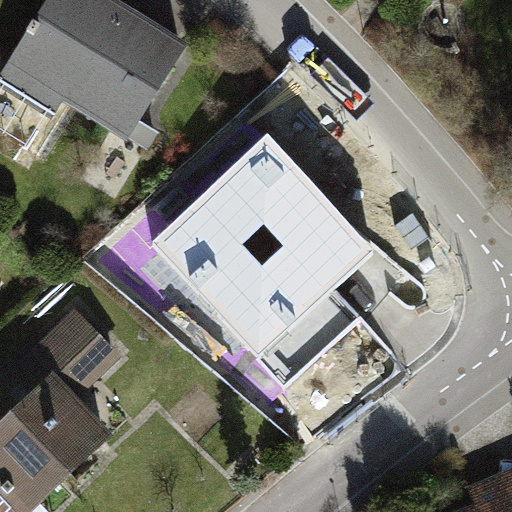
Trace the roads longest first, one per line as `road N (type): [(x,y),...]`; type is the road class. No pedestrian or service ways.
road 1 (residential): [(257,0),(360,92),(511,280)]
road 2 (residential): [(289,511),(511,341)]
